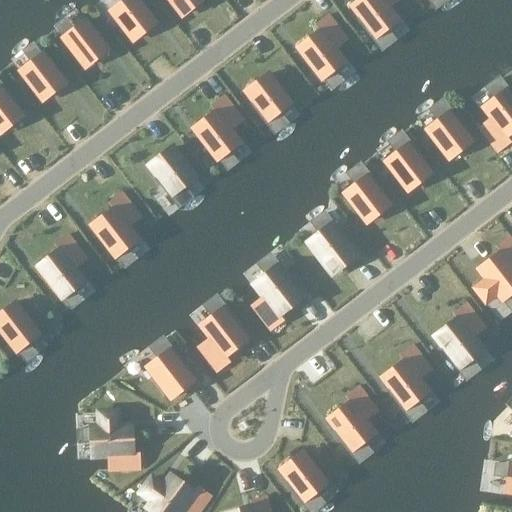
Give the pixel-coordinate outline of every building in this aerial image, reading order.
[(125,0),(120,4),(109,13),(131,41),(154,24),(135,0),(125,0)] [(167,0),(180,17),(201,0),(167,0)] [(359,0),(350,8),(358,18),(365,27),(362,29),(369,39),(372,37),(374,38),(386,28),(397,20),(387,8),(380,0),(359,0)] [(62,39),(62,40),(84,68),(106,50),(84,22),(74,30),(62,39)] [(343,62),(334,50),(319,31),(318,32),(296,49),(320,80),(320,79),(332,70),(343,62)] [(19,73),(41,101),(64,83),(42,55),(41,55),(30,64),(19,73)] [(266,74),(243,92),(251,102),(257,109),(254,112),(261,121),(268,116),(270,118),(277,113),(289,104),(266,74)] [(0,132),(21,116),(14,107),(8,99),(11,97),(3,87),(0,89),(0,132)] [(492,101),(482,109),(489,119),(504,138),(505,137),(511,131),(511,94),(509,90),(506,93),(505,91),(492,101)] [(215,112),(192,130),(215,160),(216,160),(228,151),(238,143),(230,131),(215,112)] [(436,123),(425,131),(447,160),(470,142),(462,132),(457,125),(460,122),(452,113),(449,115),(448,113),(436,123)] [(395,155),(384,163),(406,191),(429,174),(421,164),(416,157),(419,154),(411,144),(408,146),(407,145),(395,155)] [(171,149),(148,166),(156,176),(161,184),(158,186),(166,196),(173,190),(175,193),(182,187),(194,178),(171,149)] [(353,186),(343,195),(365,223),(388,206),(380,196),(375,188),(378,186),(370,176),(367,178),(366,177),(353,186)] [(113,209),(90,227),(113,257),(114,257),(126,248),(136,239),(128,228),(113,209)] [(331,228),(330,226),(318,235),(307,244),(330,274),(353,257),(346,247),(339,237),(342,235),(334,225),(331,228)] [(58,251),(36,268),(59,298),(60,298),(72,289),(82,281),(73,269),(85,260),(66,235),(53,245),(58,251)] [(484,280),(473,289),(484,303),(496,294),(500,301),(511,292),(511,291),(511,268),(500,253),(499,253),(477,270),(484,280)] [(277,315),(300,298),(292,288),(285,279),(288,277),(280,267),(277,269),(276,267),(264,277),(253,285),(262,297),(277,316),(277,315)] [(38,334),(14,304),(0,314),(0,333),(15,352),(38,334)] [(223,311),(222,309),(210,319),(199,327),(208,338),(223,357),(224,357),(246,340),(238,330),(231,321),(234,318),(226,308),(223,311)] [(456,320),(434,337),(442,347),(449,356),(446,359),(454,369),(457,366),(458,368),(470,359),(481,350),(471,338),(457,320),(456,320)] [(156,360),(145,368),(169,399),(192,381),(184,371),(177,362),(180,360),(173,350),(170,352),(168,351),(156,360)] [(403,361),(380,379),(388,389),(395,398),(392,400),(400,410),(403,408),(404,409),(416,400),(427,392),(418,380),(403,361)] [(338,442),(346,452),(349,449),(350,451),(362,441),(373,433),(364,421),(350,403),(349,403),(327,420),(334,430),(341,439),(338,442)] [(116,427),(116,412),(98,413),(98,428),(90,428),(90,429),(91,444),(92,457),(106,456),(130,455),(130,454),(129,426),(116,427)] [(291,493),(298,502),(301,500),(302,502),(315,492),(325,484),(302,453),(279,471),(286,481),(294,490),(291,493)] [(150,479),(139,493),(151,502),(146,508),(151,511),(179,511),(193,494),(192,493),(169,477),(161,487),(150,479)]
